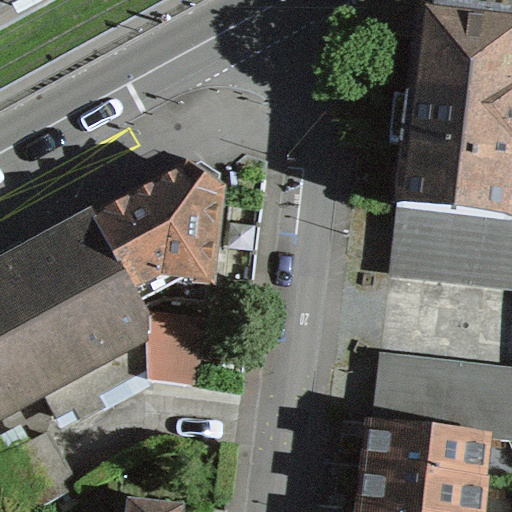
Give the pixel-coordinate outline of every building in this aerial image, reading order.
[(511,217),(511,15),(442,8),(421,6),(410,99),(395,98),(390,142),(405,144),(398,204),(511,217)] [(161,274),(209,279),(213,237),(220,174),(201,161),(95,219),(132,289),(161,274)] [(511,217),(398,204),(391,269),(511,283),(511,217)] [(132,289),(95,219),(0,270),(0,415),(42,392),(55,415),(74,405),(81,417),(101,406),(94,394),(148,364),(146,313),(132,289)] [(200,320),(146,313),(148,364),(149,379),(192,384),(200,320)] [(511,374),(380,359),(375,399),(372,423),(483,436),(511,438),(511,374)] [(483,436),(372,423),(368,466),(480,479),(483,436)] [(0,484),(26,511),(28,511),(75,486),(46,433),(0,457),(0,484)] [(364,500),(363,510),(382,511),(478,511),(480,479),(368,466),(364,500)] [(181,511),(181,509),(120,502),(119,511),(181,511)]
